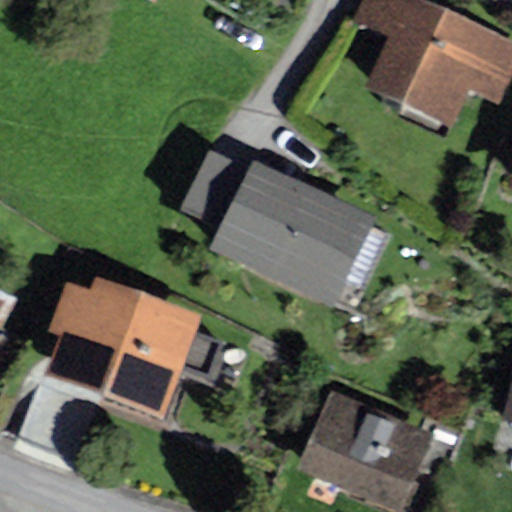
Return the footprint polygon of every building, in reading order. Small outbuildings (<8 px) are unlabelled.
[(511,73),(511,42),(412,0),(362,0),(353,23),(388,38),(365,89),(450,126),(467,88),(500,102),(511,73)] [(268,175),(230,160),(208,211),(252,229),(239,260),(364,311),(403,219),(272,165),(268,175)] [(48,331),(58,335),(44,374),(165,417),(201,314),(95,276),(90,290),(66,282),(48,331)] [(511,342),(488,431),(511,437),(511,342)] [(389,511),(419,443),(319,399),(284,481),(356,511),(389,511)]
